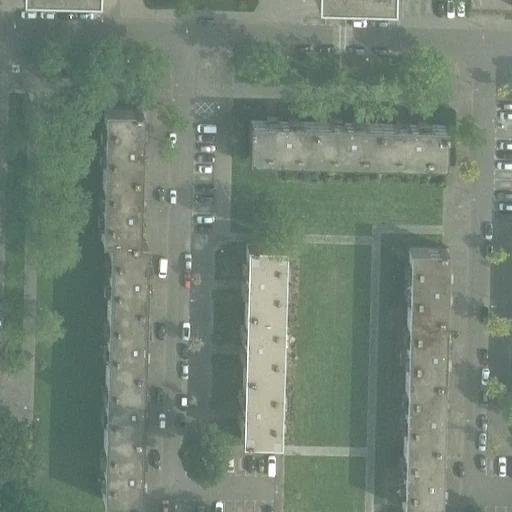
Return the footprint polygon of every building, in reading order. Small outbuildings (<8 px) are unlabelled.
[(105,109),(103,174),(140,175),(142,110),(105,109)] [(249,158),(313,160),(314,122),(250,120),(249,158)] [(380,124),(314,122),(313,160),(379,161),(380,124)] [(445,126),(396,124),(380,124),(379,161),(444,163),(445,126)] [(140,175),(103,174),(101,240),(109,240),(139,241),(140,175)] [(147,241),(139,241),(109,240),(107,305),(145,306),(147,241)] [(247,244),(245,308),(282,310),(284,245),(247,244)] [(409,248),(409,263),(407,312),(445,313),(446,249),(409,248)] [(145,306),(107,305),(106,370),(143,371),(145,306)] [(282,310),(245,308),(243,374),(281,376),(282,310)] [(445,313),(407,312),(406,377),(443,378),(445,313)] [(143,371),(106,370),(104,435),(141,436),(143,371)] [(281,376),(243,374),(241,439),(279,440),(281,376)] [(443,378),(406,377),(404,442),(441,443),(443,378)] [(141,436),(104,435),(102,500),(140,501),(141,436)] [(441,443),(404,442),(402,508),(440,509),(441,443)]
